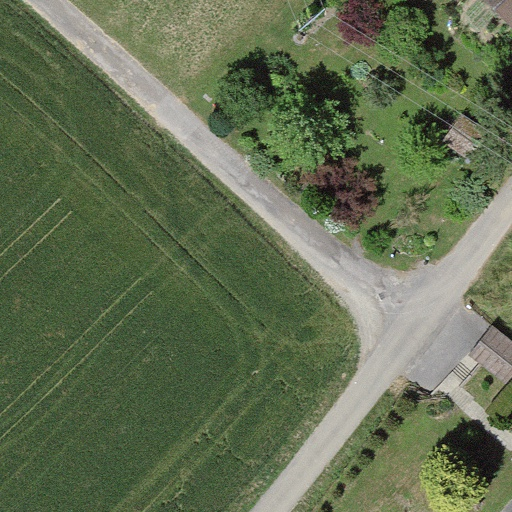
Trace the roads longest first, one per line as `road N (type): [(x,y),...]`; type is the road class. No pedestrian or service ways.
road 1 (track): [(418,328),(48,0)]
road 2 (unclassified): [(265,511),(511,219)]
